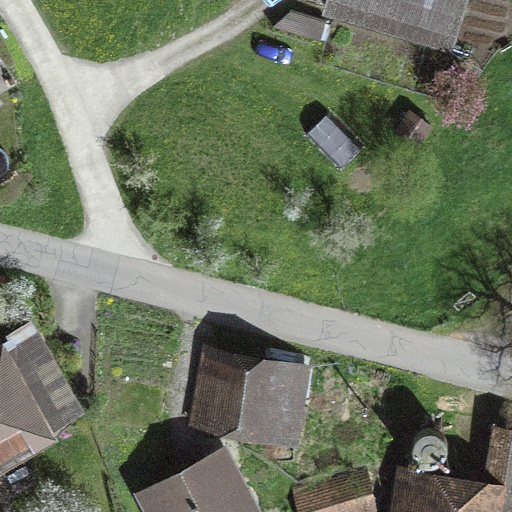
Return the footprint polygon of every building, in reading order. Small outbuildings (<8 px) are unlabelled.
[(335,0),(332,10),(438,41),(450,0),(335,0)] [(0,354),(0,453),(43,429),(72,399),(35,334),(0,354)] [(202,363),(192,422),(293,439),(305,367),(266,359),(264,374),(202,363)] [(511,511),(511,437),(496,435),(487,486),(408,472),(401,511),(511,511)] [(152,495),(161,511),(249,511),(220,456),(152,495)]
